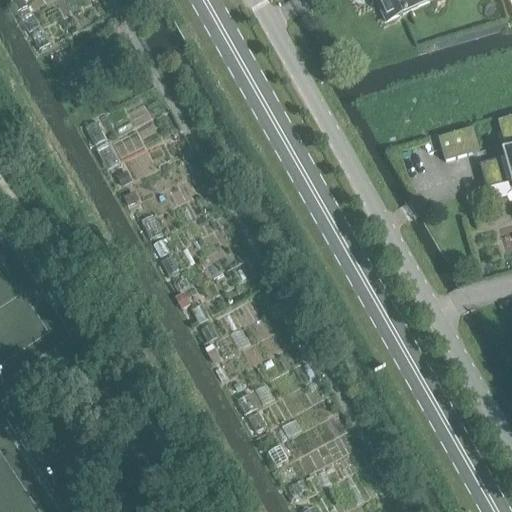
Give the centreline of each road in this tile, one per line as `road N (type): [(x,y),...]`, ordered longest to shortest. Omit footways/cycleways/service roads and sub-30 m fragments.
road 1 (secondary): [(498,511),(206,0)]
road 2 (unclassified): [(511,444),(256,0)]
